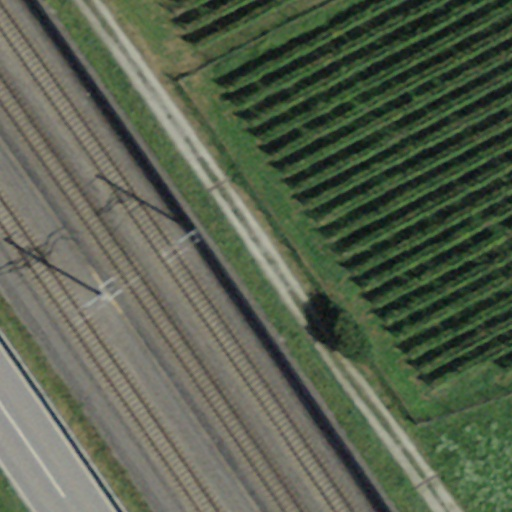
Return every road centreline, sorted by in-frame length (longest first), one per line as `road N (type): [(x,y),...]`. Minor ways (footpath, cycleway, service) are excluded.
road 1 (track): [(446,511),(89,0)]
road 2 (unclassified): [(68,511),(0,410)]
